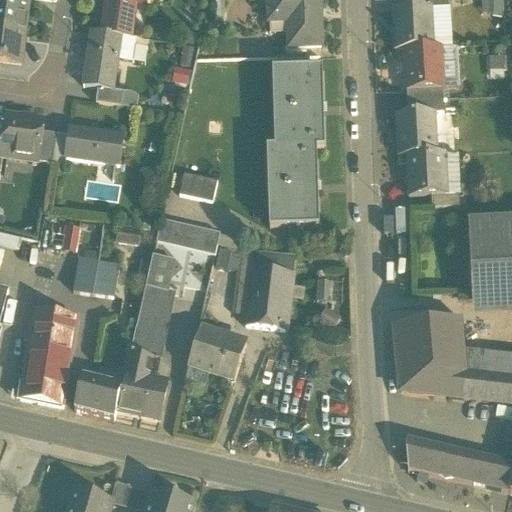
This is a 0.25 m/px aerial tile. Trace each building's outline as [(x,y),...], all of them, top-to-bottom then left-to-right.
[(0,0),(0,32),(20,35),(22,22),(26,23),(28,4),(2,0),(0,0)] [(104,15),(101,38),(119,40),(131,42),(136,0),(107,0),(105,15),(104,15)] [(288,19),(289,51),(321,50),(318,0),(267,0),(269,20),(288,19)] [(411,0),(410,0),(411,12),(429,11),(439,11),(438,0),(411,0)] [(395,54),(404,54),(431,52),(429,11),(411,12),(393,13),(395,54)] [(18,48),(20,35),(0,32),(0,65),(20,68),(23,48),(18,48)] [(111,94),(119,40),(101,38),(93,36),(88,67),(86,67),(82,91),(97,93),(111,95),(111,94)] [(440,52),(431,52),(404,54),(406,95),(442,93),(440,52)] [(267,153),(270,233),(319,230),(316,153),(325,153),(321,72),(273,74),(276,153),(267,153)] [(95,107),(120,111),(123,96),(111,94),(111,95),(97,93),(95,107)] [(406,95),(406,107),(442,105),(442,93),(406,95)] [(443,118),(442,105),(406,107),(407,119),(433,117),(433,118),(443,118)] [(399,161),(407,160),(435,159),(433,118),(433,117),(407,119),(396,120),(399,161)] [(0,160),(2,161),(36,166),(41,137),(42,125),(6,120),(1,155),(0,160)] [(65,162),(118,170),(122,143),(92,139),(92,136),(68,132),(67,140),(64,161),(65,162)] [(36,166),(52,168),(56,139),(41,137),(36,166)] [(52,168),(64,170),(65,162),(64,161),(67,140),(56,139),(52,168)] [(443,158),(435,159),(407,160),(409,202),(434,200),(445,200),(443,158)] [(180,198),(213,206),(218,185),(185,177),(180,198)] [(434,200),(435,212),(461,211),(460,199),(445,200),(434,200)] [(511,223),(467,226),(471,303),(511,300),(511,223)] [(156,247),(214,261),(220,238),(161,225),(156,247)] [(79,255),(80,231),(65,230),(64,255),(79,255)] [(213,272),(225,275),(231,253),(219,250),(216,261),(213,272)] [(83,266),(97,268),(98,258),(84,256),(83,266)] [(281,278),(293,280),(295,263),(254,258),(252,275),(281,278)] [(152,260),(146,291),(166,295),(173,265),(152,260)] [(74,295),(92,298),(97,268),(83,266),(78,265),(74,295)] [(113,270),(97,268),(92,298),(108,301),(113,270)] [(252,275),(249,303),(277,306),(281,278),(252,275)] [(293,280),(281,278),(277,306),(249,303),(245,328),(286,334),(293,280)] [(0,324),(8,293),(0,291),(0,324)] [(169,296),(166,295),(146,291),(136,332),(159,337),(169,296)] [(511,300),(471,303),(472,322),(511,319),(511,300)] [(34,316),(28,354),(71,363),(77,323),(34,316)] [(401,396),(462,403),(464,379),(466,380),(464,355),(461,324),(395,330),(401,396)] [(131,356),(154,361),(159,337),(136,332),(131,356)] [(187,371),(233,386),(245,350),(197,334),(187,371)] [(64,407),(71,363),(28,354),(21,401),(64,407)] [(511,360),(464,355),(466,380),(511,384),(511,360)] [(118,414),(158,423),(166,386),(156,384),(161,362),(154,361),(131,356),(118,414)] [(462,403),(511,408),(511,384),(466,380),(464,379),(462,403)] [(74,414),(114,423),(116,413),(122,389),(82,380),(74,414)] [(408,474),(510,497),(511,487),(511,473),(412,450),(408,474)] [(110,507),(123,510),(128,491),(129,489),(116,485),(110,506),(111,506),(110,507)] [(123,510),(127,511),(146,511),(151,498),(128,491),(123,510)] [(69,511),(109,511),(110,507),(111,506),(110,506),(74,496),(69,511)] [(193,511),(195,509),(193,509),(178,505),(178,504),(168,501),(168,502),(153,497),(151,496),(151,498),(146,511),(193,511)]
